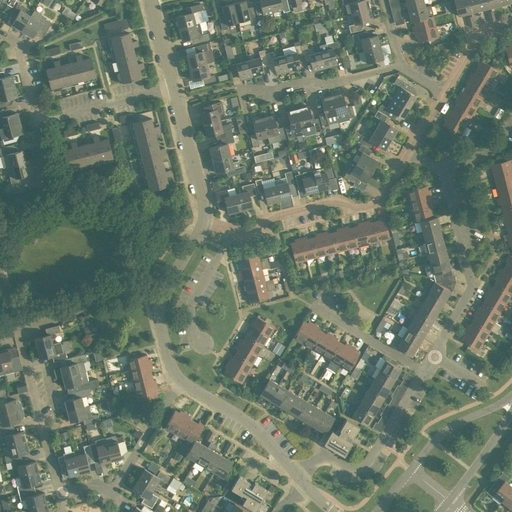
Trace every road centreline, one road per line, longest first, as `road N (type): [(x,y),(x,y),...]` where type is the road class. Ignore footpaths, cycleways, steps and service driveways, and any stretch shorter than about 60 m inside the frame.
road 1 (residential): [(423,371),(471,287),(444,171)]
road 2 (residential): [(405,152),(375,203),(353,208),(337,201),(230,231)]
road 3 (residential): [(291,471),(324,454),(343,465),(364,462),(423,371)]
road 4 (residential): [(180,380),(159,308),(202,220)]
road 5 (residential): [(240,89),(326,84),(399,66)]
road 6 (residential): [(18,337),(59,492)]
road 7 (residential): [(291,471),(240,418),(180,380)]
road 8 (residential): [(202,220),(171,87)]
road 9 (residential): [(43,119),(171,87)]
road 10 (residential): [(112,491),(180,380)]
road 11 (residential): [(203,347),(193,335),(190,304),(230,231)]
road 12 (residential): [(423,371),(314,307)]
road 13 (tertiary): [(511,397),(458,422),(410,469)]
